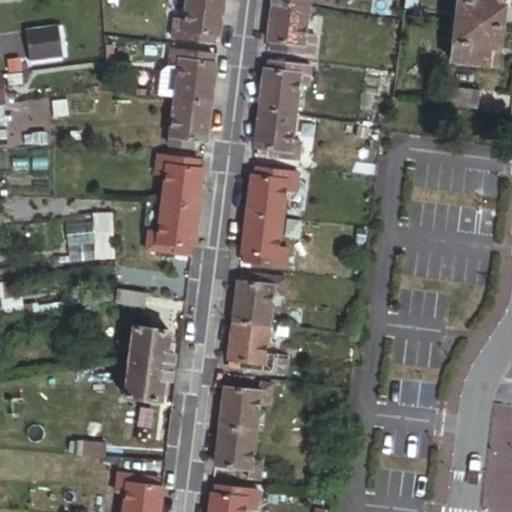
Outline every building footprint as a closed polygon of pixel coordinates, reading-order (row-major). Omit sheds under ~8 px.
[(222,35),(226,0),(189,0),(187,20),(178,19),(176,39),(216,44),(217,35),(222,35)] [(307,36),(311,0),(276,0),(271,41),(275,42),(274,49),(279,49),(279,52),(314,57),(317,37),(307,36)] [(503,48),(509,8),(501,7),(501,0),(461,0),(454,62),(493,67),(496,47),(503,48)] [(63,59),(60,27),(28,30),(31,59),(32,63),(63,59)] [(501,68),(503,48),(496,47),(493,67),(501,68)] [(209,140),(219,64),(213,63),(214,54),(175,49),(172,67),(180,68),(172,127),(165,126),(163,144),(197,149),(198,139),(209,140)] [(32,70),(32,63),(31,59),(17,60),(18,71),(32,70)] [(294,142),(301,84),(311,85),(313,66),(278,62),(277,65),(273,64),(272,71),(267,70),(256,157),(301,163),(303,143),(294,142)] [(24,86),(23,75),(8,76),(10,87),(24,86)] [(479,110),(482,90),(450,86),(448,106),(479,110)] [(15,103),(14,96),(11,94),(6,95),(8,107),(13,105),(15,103)] [(194,257),(205,175),(205,170),(201,169),(202,160),(195,160),(196,158),(161,154),(158,173),(166,174),(159,232),(150,231),(148,251),(194,257)] [(281,249),(288,188),(298,189),(300,172),(264,168),(263,171),(259,170),(258,176),(254,176),(243,263),(289,268),(291,250),(281,249)] [(115,260),(113,215),(93,216),(94,225),(95,245),(96,261),(115,260)] [(95,245),(94,225),(68,226),(69,246),(95,245)] [(96,261),(95,245),(69,246),(70,262),(96,261)] [(285,297),(287,278),(250,274),(250,278),(245,277),(245,283),(241,283),(236,320),(271,324),(274,296),(285,297)] [(171,294),(173,280),(145,276),(143,290),(171,294)] [(23,300),(21,282),(2,285),(5,302),(23,300)] [(145,312),(148,294),(117,290),(118,302),(117,306),(145,312)] [(40,313),(106,303),(105,297),(39,306),(40,313)] [(0,317),(34,313),(33,304),(0,309),(0,317)] [(268,354),(271,324),(236,320),(231,367),(239,368),(238,370),(289,376),(291,357),(268,354)] [(170,354),(172,343),(173,333),(137,328),(127,397),(163,402),(165,391),(167,379),(172,380),(176,354),(170,354)] [(255,460),(262,403),(272,404),(275,385),(238,380),(238,384),(233,383),(232,389),(228,388),(218,465),(223,465),(222,471),(226,471),(226,476),(262,481),(265,461),(255,460)] [(108,459),(109,445),(78,443),(77,457),(108,459)] [(162,511),(165,488),(160,487),(161,483),(155,482),(156,478),(121,473),(118,492),(128,493),(125,511),(162,511)] [(248,511),(249,509),(259,510),(261,491),(219,486),(218,493),(214,493),(212,511),(248,511)]
